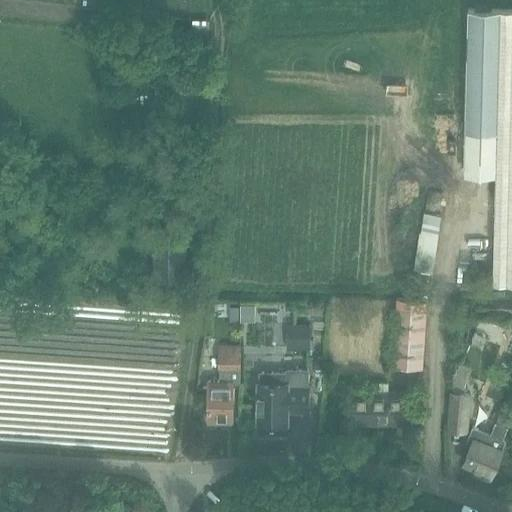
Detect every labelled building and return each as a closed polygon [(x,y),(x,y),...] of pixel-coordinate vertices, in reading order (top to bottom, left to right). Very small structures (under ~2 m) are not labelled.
[(464,174),(496,175),(493,284),(511,284),(511,10),(468,9),(464,174)] [(187,80),(147,77),(145,99),(185,103),(187,80)] [(438,204),(431,242),(450,245),(457,208),(438,204)] [(153,277),(165,277),(185,277),(186,226),(154,225),(153,259),(151,259),(151,270),(153,270),(153,277)] [(392,366),(422,368),(427,300),(397,298),(392,366)] [(319,342),(319,320),(303,320),(304,342),(319,342)] [(229,381),(208,380),(208,422),(233,422),(233,383),(240,383),(240,380),(239,380),(240,344),(239,344),(239,346),(220,346),(220,344),(219,344),(219,368),(229,368),(229,381)] [(287,373),(260,372),(260,382),(259,382),(258,422),(265,422),(265,426),(280,426),(280,423),(287,423),(287,410),(309,410),(310,386),(307,386),(308,370),(287,369),(287,373)] [(352,392),(352,423),(405,423),(405,393),(385,393),(385,385),(367,385),(367,392),(352,392)] [(468,393),(452,392),(450,429),(466,430),(468,393)] [(492,435),(481,430),(472,427),(467,439),(472,441),(464,461),(478,466),(476,472),(490,477),(487,476),(490,471),(492,472),(505,440),(503,439),(508,426),(497,422),(492,435)]
